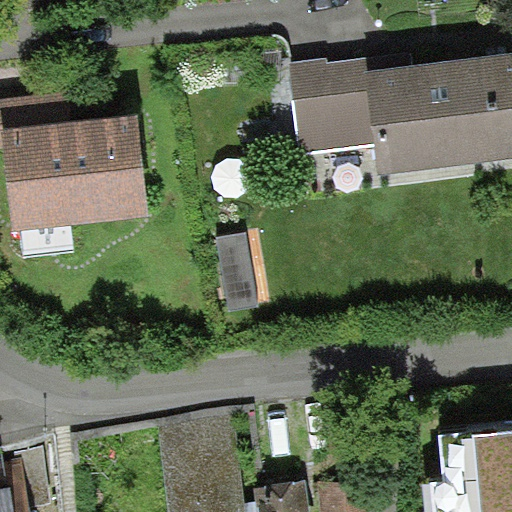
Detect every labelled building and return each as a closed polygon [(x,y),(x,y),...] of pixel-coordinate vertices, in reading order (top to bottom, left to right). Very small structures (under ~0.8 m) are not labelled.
[(327,58),(290,62),(301,152),(376,144),(380,175),(511,159),(511,54),(368,71),(366,59),(327,64),(327,58)] [(74,91),(0,98),(0,148),(7,148),(16,229),(149,215),(138,112),(76,119),(74,91)] [(235,305),(263,300),(251,231),(223,236),(235,305)] [(261,511),(260,503),(247,505),(236,414),(161,423),(171,511),(261,511)] [(511,421),(439,427),(442,474),(429,475),(432,511),(479,511),(511,509),(511,421)] [(0,461),(0,511),(31,511),(24,457),(0,461)] [(260,503),(261,511),(310,511),(307,479),(258,485),(260,503)] [(375,511),(372,479),(318,484),(320,511),(375,511)]
